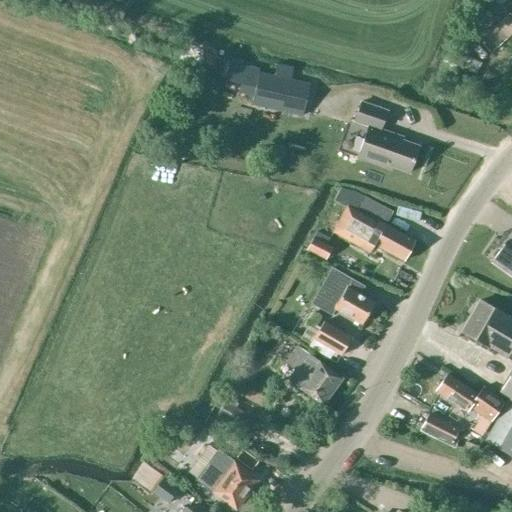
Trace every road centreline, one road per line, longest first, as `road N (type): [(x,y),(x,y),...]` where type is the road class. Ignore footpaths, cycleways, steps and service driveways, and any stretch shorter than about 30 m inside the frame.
road 1 (tertiary): [(291,511),(382,383),(457,224),(511,154)]
road 2 (track): [(342,443),(511,491)]
